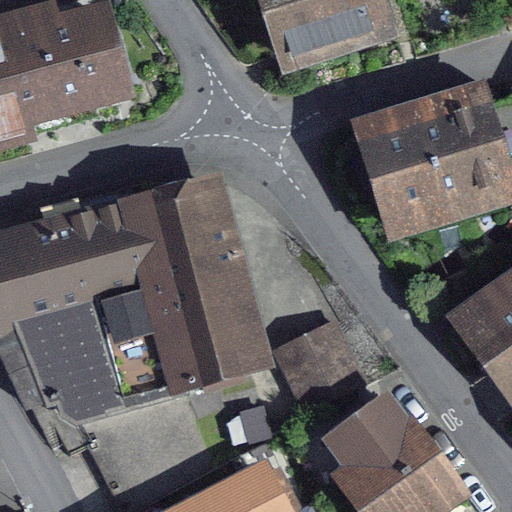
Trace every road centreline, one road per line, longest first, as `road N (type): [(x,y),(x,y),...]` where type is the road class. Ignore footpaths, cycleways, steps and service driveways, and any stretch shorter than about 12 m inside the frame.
road 1 (residential): [(262,145),(511,488)]
road 2 (residential): [(262,145),(341,100),(511,51)]
road 3 (residential): [(0,186),(242,115)]
road 4 (residential): [(163,0),(242,115)]
road 5 (residential): [(0,401),(59,511)]
